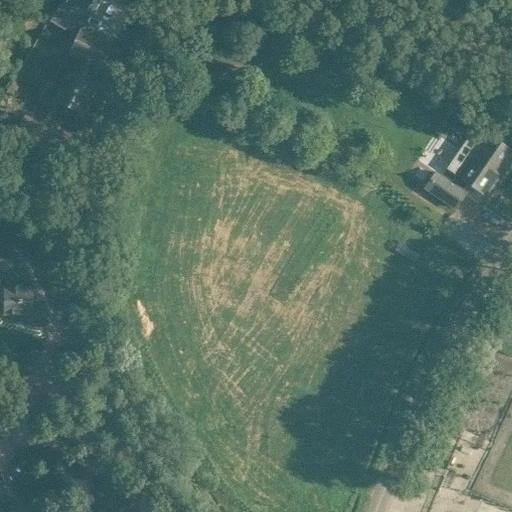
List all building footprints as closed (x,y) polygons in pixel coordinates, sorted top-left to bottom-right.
[(100,80),(91,75),(95,67),(100,70),(112,46),(79,30),(68,53),(78,59),(74,66),(71,65),(53,101),(81,116),(100,80)] [(464,109),(458,118),(475,129),(481,121),(464,109)] [(511,159),(511,151),(499,143),(483,132),(448,183),(434,173),(424,187),(439,197),(455,209),(465,193),(462,191),(468,183),(483,195),(504,165),(506,167),(511,159)] [(81,163),(83,155),(65,149),(62,158),(81,163)] [(3,289),(3,295),(3,315),(32,315),(32,310),(35,307),(35,297),(32,294),(32,289),(24,289),(24,288),(24,287),(24,286),(23,286),(22,285),(22,284),(20,284),(19,284),(18,284),(17,285),(16,285),(16,286),(15,287),(15,289),(11,289),(12,249),(0,249),(0,288),(1,289),(3,289)] [(501,507),(511,511),(511,476),(495,469),(482,499),(501,507)] [(0,511),(9,511),(13,497),(0,493),(0,511)]
